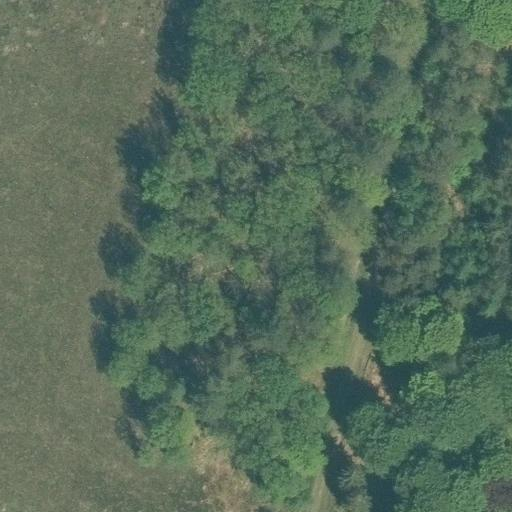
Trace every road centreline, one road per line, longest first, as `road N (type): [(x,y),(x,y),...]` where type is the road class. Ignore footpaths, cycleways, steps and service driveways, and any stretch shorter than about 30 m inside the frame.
road 1 (track): [(440,0),(358,333)]
road 2 (track): [(358,333),(311,511)]
